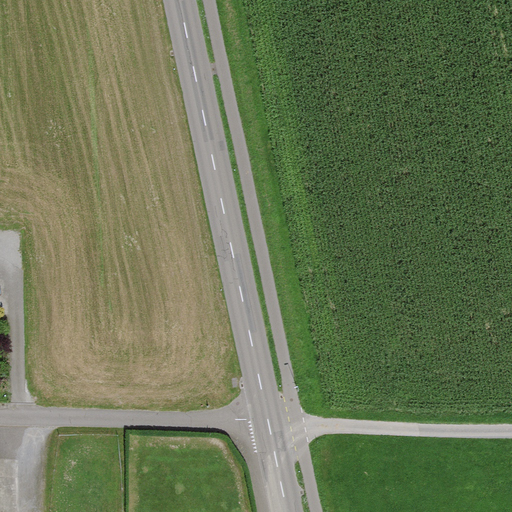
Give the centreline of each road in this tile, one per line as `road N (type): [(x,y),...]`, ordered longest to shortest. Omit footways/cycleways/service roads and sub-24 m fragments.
road 1 (tertiary): [(180,0),(287,511)]
road 2 (track): [(511,432),(297,427)]
